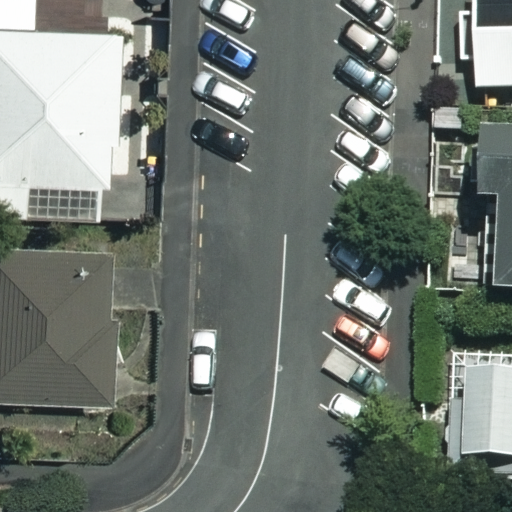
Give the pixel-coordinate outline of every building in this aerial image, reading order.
[(511,1),(487,1),(487,25),(467,25),(467,122),(511,122),(511,1)] [(0,219),(104,220),(106,35),(0,33),(0,219)] [(511,142),(479,142),(479,207),(497,207),(498,301),(511,301),(511,142)] [(0,252),(0,407),(99,408),(100,253),(0,252)] [(480,465),(479,487),(511,487),(511,355),(448,354),(447,464),(480,465)]
